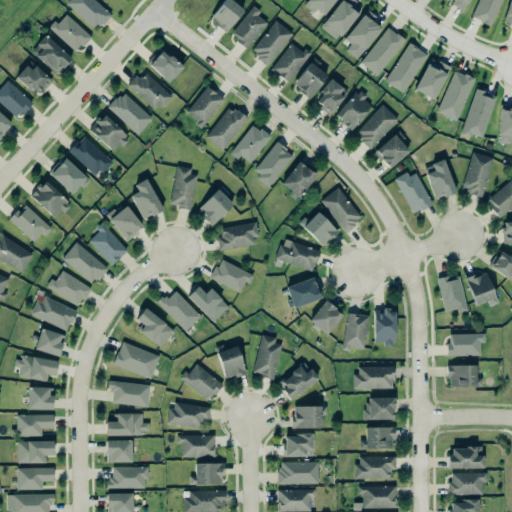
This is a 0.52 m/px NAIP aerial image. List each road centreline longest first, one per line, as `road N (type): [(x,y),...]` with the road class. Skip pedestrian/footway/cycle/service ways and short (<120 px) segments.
road 1 (residential): [(420,511),(419,313),(391,225),(351,168),(155,8)]
road 2 (residential): [(173,251),(125,289),(89,347),(79,407),(80,511)]
road 3 (residential): [(162,0),(0,181)]
road 4 (residential): [(396,0),(448,36),(511,62)]
